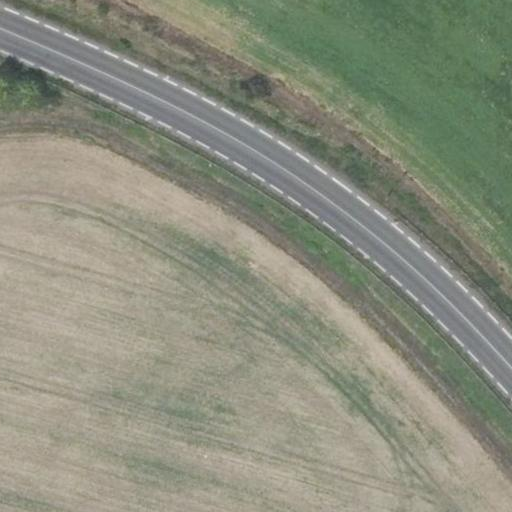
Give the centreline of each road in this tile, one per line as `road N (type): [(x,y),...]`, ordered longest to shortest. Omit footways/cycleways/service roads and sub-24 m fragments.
road 1 (track): [(0,132),(78,130),(187,177),(348,287),(511,467)]
road 2 (tertiary): [(511,371),(413,267),(337,206),(203,124),(0,29)]
road 3 (track): [(121,0),(361,143),(464,230),(511,285)]
